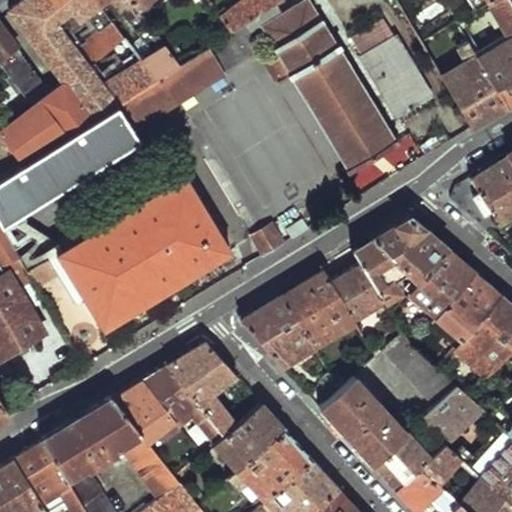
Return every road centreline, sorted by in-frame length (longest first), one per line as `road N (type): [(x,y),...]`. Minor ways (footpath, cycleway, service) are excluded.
road 1 (residential): [(208,314),(386,511)]
road 2 (residential): [(208,314),(0,433)]
road 3 (residential): [(411,189),(208,314)]
road 4 (residential): [(511,278),(411,189)]
road 5 (residential): [(511,120),(411,189)]
